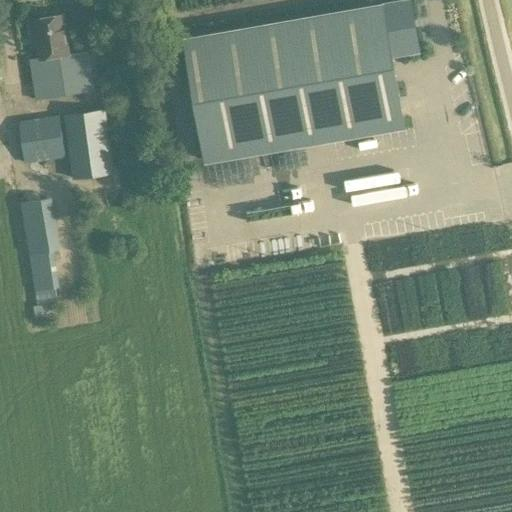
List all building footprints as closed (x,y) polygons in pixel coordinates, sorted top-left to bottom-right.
[(205,159),(404,125),(392,54),(420,49),(411,0),(184,39),(205,159)] [(88,51),(68,53),(63,15),(33,19),(39,58),(28,59),(35,100),(94,91),(88,51)] [(114,173),(105,109),(63,115),(72,179),(114,173)] [(65,156),(58,116),(19,123),(24,162),(65,156)] [(345,202),(413,194),(410,168),(341,177),(345,202)] [(60,249),(51,197),(20,203),(29,254),(60,249)] [(60,287),(54,252),(29,255),(34,289),(37,306),(57,303),(54,288),(60,287)]
